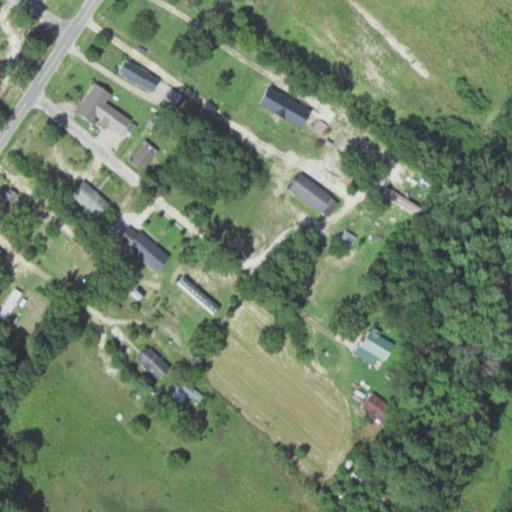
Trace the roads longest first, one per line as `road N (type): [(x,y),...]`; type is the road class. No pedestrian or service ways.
road 1 (residential): [(28,93),(252,267)]
road 2 (tertiary): [(0,135),(95,0)]
